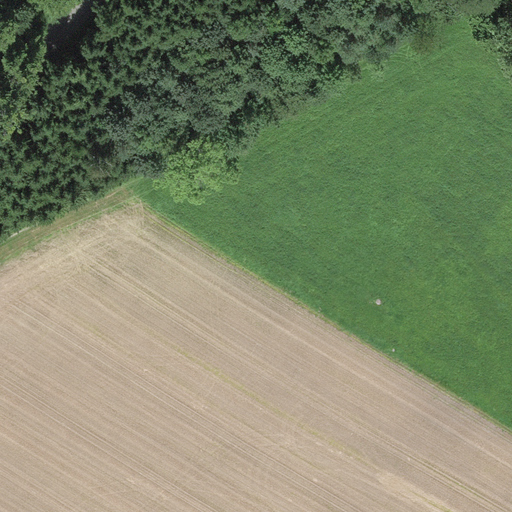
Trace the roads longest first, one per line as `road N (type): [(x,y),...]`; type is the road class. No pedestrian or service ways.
road 1 (track): [(0,240),(441,2)]
road 2 (unclassified): [(89,0),(0,89)]
